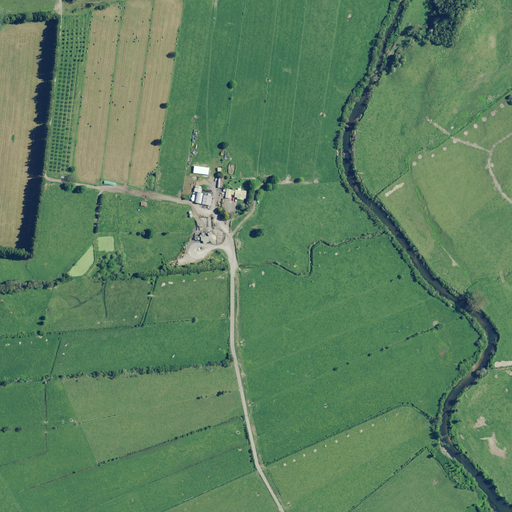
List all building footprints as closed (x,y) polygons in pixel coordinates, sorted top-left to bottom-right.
[(235,190),(234,195),(234,197),(237,197),(237,199),(243,200),(243,198),(246,198),(246,191),(240,190),(241,188),(238,188),(238,190),(235,190)] [(234,195),(235,190),(226,189),(225,198),(230,198),(231,194),(234,195)] [(201,204),(203,195),(203,194),(196,192),(195,202),(201,204)] [(203,195),(201,204),(210,205),(212,196),(203,195)] [(212,234),(209,230),(206,232),(208,236),(201,237),(201,241),(203,241),(203,243),(206,243),(206,242),(209,242),(208,240),(209,241),(210,241),(210,242),(211,242),(212,242),(213,242),(214,241),(215,241),(215,240),(215,239),(216,239),(216,238),(216,237),(215,236),(215,235),(214,235),(214,234),(213,234),(212,234)]
